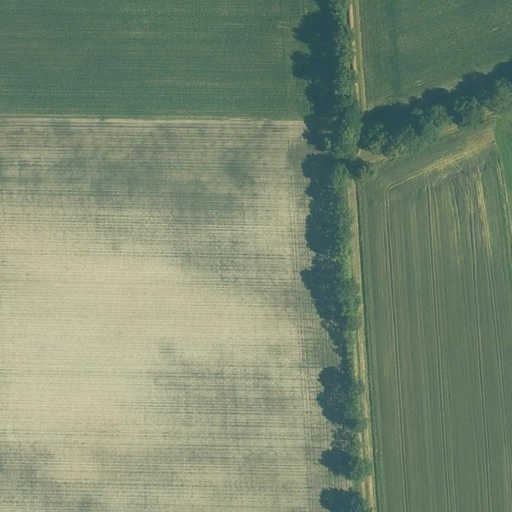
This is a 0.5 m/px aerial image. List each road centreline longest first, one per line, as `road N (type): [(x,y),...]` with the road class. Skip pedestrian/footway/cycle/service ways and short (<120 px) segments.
road 1 (track): [(511,99),(342,166),(365,511)]
road 2 (track): [(349,0),(357,160)]
